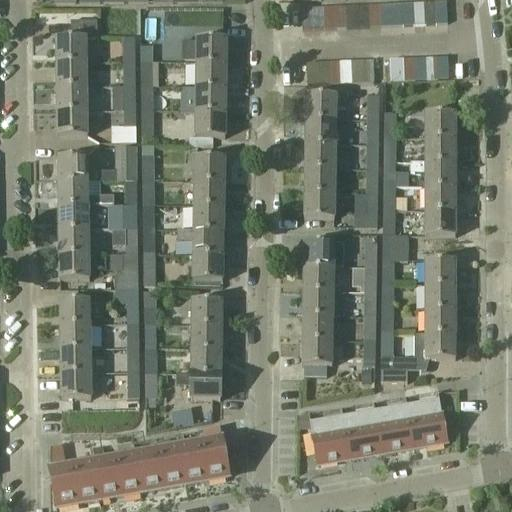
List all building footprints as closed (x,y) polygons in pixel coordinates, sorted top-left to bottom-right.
[(446,5),(435,6),(436,28),(448,27),(446,5)] [(424,6),(413,7),(414,29),(425,28),(424,6)] [(435,6),(424,6),(425,28),(436,28),(435,6)] [(402,7),(390,8),(392,30),(402,29),(402,7)] [(414,29),(413,7),(402,7),(402,29),(414,29)] [(380,8),(368,9),(369,31),(381,30),(380,8)] [(381,30),(392,30),(390,8),(380,8),(381,30)] [(358,9),(346,10),(347,32),(358,31),(358,9)] [(368,9),(358,9),(358,31),(369,31),(368,9)] [(334,10),(324,11),(325,33),(336,32),(334,10)] [(347,32),(346,10),(334,10),(336,32),(347,32)] [(302,34),(313,33),(312,11),(301,12),(302,34)] [(324,11),(312,11),(313,33),(325,33),(324,11)] [(86,65),(86,43),(98,43),(98,25),(71,25),(72,42),(56,42),(56,66),(86,65)] [(135,41),(123,41),(123,65),(135,65),(135,41)] [(227,43),(197,42),(196,68),(226,68),(227,43)] [(152,50),(140,50),(140,66),(152,66),(152,50)] [(426,84),(438,83),(436,61),(425,62),(426,84)] [(449,61),(437,61),(438,83),(449,82),(449,61)] [(414,62),(403,63),(404,85),(415,84),(414,62)] [(425,62),(414,62),(415,84),(426,84),(425,62)] [(399,63),(388,63),(389,84),(400,83),(399,63)] [(363,64),(351,65),(352,87),(364,86),(363,64)] [(363,64),(364,86),(370,86),(374,86),(373,64),(363,64)] [(56,66),(56,91),(86,91),(86,65),(56,66)] [(123,65),(124,91),(136,90),(135,65),(123,65)] [(329,65),(317,66),(318,88),(330,88),(329,65)] [(339,65),(329,65),(330,88),(340,87),(339,65)] [(340,87),(352,87),(351,65),(339,65),(340,87)] [(140,66),(141,91),(153,91),(152,66),(140,66)] [(317,66),(306,67),(307,89),(318,88),(317,66)] [(196,68),(196,91),(226,91),(226,68),(196,68)] [(124,91),(124,115),(136,115),(136,90),(124,91)] [(56,91),(57,115),(87,115),(86,91),(56,91)] [(141,91),(141,115),(153,115),(153,91),(141,91)] [(196,91),(195,116),(225,117),(226,91),(196,91)] [(306,99),(306,125),(336,125),(336,99),(306,99)] [(367,100),(366,126),(379,126),(379,119),(379,101),(367,100)] [(87,115),(57,115),(57,141),(87,141),(87,115)] [(115,148),(136,147),(136,115),(124,115),(124,131),(115,131),(115,148)] [(153,115),(141,115),(142,141),(154,141),(153,115)] [(225,142),(225,117),(195,116),(195,142),(189,141),(189,151),(210,152),(210,142),(225,142)] [(396,141),(396,117),(384,117),(384,141),(396,141)] [(425,117),(425,142),(455,142),(455,117),(425,117)] [(335,147),(336,125),(306,125),(305,147),(335,147)] [(366,126),(366,152),(378,153),(379,126),(366,126)] [(384,141),(383,167),(396,167),(396,141),(384,141)] [(455,142),(425,142),(425,165),(455,165),(455,142)] [(287,146),(286,162),(305,162),(305,146),(287,146)] [(305,147),(305,171),(335,171),(335,147),(305,147)] [(136,151),(115,151),(115,184),(124,184),(137,184),(136,151)] [(378,177),(378,153),(366,152),(366,176),(378,177)] [(57,161),(58,186),(97,185),(97,175),(88,175),(88,160),(57,161)] [(142,185),(154,185),(154,161),(142,161),(142,185)] [(195,161),(194,185),(224,186),(225,162),(195,161)] [(425,177),(425,190),(455,190),(455,165),(425,165),(410,165),(409,177),(425,177)] [(383,167),(383,190),(395,189),(396,167),(383,167)] [(305,171),(304,197),(334,198),(335,171),(305,171)] [(366,176),(365,201),(378,201),(378,177),(366,176)] [(125,199),(125,209),(137,209),(137,184),(124,184),(125,199)] [(58,186),(58,211),(88,210),(114,210),(114,209),(114,199),(100,199),(100,185),(97,185),(58,186)] [(142,185),(142,210),(154,210),(154,185),(142,185)] [(194,185),(194,211),(224,211),(224,186),(194,185)] [(383,190),(382,209),(382,216),(395,216),(395,209),(395,189),(383,190)] [(425,190),(425,217),(455,217),(455,190),(425,190)] [(334,223),(334,209),(334,198),(304,197),(304,209),(304,223),(334,223)] [(377,233),(378,209),(378,201),(365,201),(365,209),(365,217),(354,217),(354,232),(377,233)] [(114,225),(125,225),(125,234),(138,234),(137,209),(125,209),(114,209),(114,210),(114,225)] [(88,235),(88,210),(58,211),(58,235),(88,235)] [(155,234),(154,210),(142,210),(142,234),(155,234)] [(224,211),(194,211),(193,234),(224,234),(224,211)] [(395,240),(395,216),(382,216),(382,240),(382,252),(408,252),(408,240),(395,240)] [(455,217),(425,217),(425,241),(455,241),(455,217)] [(125,234),(126,259),(138,259),(138,234),(125,234)] [(142,234),(143,259),(155,259),(155,234),(142,234)] [(193,245),(193,259),(223,260),(224,234),(193,234),(176,234),(176,245),(193,245)] [(58,235),(59,260),(89,259),(88,235),(58,235)] [(304,246),(304,271),(334,271),(343,271),(344,248),(334,247),(304,246)] [(376,273),(377,248),(365,248),(365,273),(376,273)] [(382,252),(382,267),(381,289),(394,289),(394,267),(408,267),(408,252),(382,252)] [(89,259),(59,260),(59,285),(89,285),(89,259)] [(115,283),(115,294),(138,293),(138,259),(126,259),(126,283),(115,283)] [(143,259),(143,284),(144,291),(155,291),(155,284),(155,259),(143,259)] [(193,259),(192,285),(222,286),(223,260),(193,259)] [(425,265),(425,289),(455,289),(455,265),(425,265)] [(303,296),(333,297),(334,271),(304,271),(303,296)] [(365,273),(364,297),(376,297),(376,293),(376,273),(365,273)] [(381,289),(381,315),(394,315),(394,289),(381,289)] [(455,289),(425,289),(425,315),(455,314),(455,289)] [(115,304),(126,304),(126,329),(139,328),(138,293),(115,294),(115,304)] [(144,304),(144,329),(156,329),(156,304),(156,296),(144,296),(144,304)] [(303,296),(303,321),(333,321),(333,297),(303,296)] [(376,322),(376,297),(364,297),(364,322),(376,322)] [(60,304),(60,330),(90,329),(90,304),(60,304)] [(192,304),(192,330),(222,330),(222,305),(192,304)] [(425,315),(425,341),(455,341),(455,314),(425,315)] [(381,315),(380,341),(393,341),(394,315),(381,315)] [(303,321),(302,344),(332,344),(333,321),(303,321)] [(364,322),(363,345),(376,346),(376,322),(364,322)] [(126,329),(127,355),(139,355),(139,328),(126,329)] [(90,356),(90,329),(60,330),(60,356),(90,356)] [(156,329),(144,329),(144,353),(157,353),(156,329)] [(221,355),(222,330),(192,330),(191,354),(221,355)] [(406,375),(406,362),(392,362),(393,341),(380,341),(380,373),(380,387),(406,387),(406,375)] [(414,341),(414,364),(455,364),(455,341),(425,341),(414,341)] [(304,379),(304,381),(326,381),(327,379),(327,371),(332,371),(332,344),(302,344),(302,370),(304,370),(304,379)] [(375,371),(376,346),(363,345),(363,371),(375,371)] [(144,353),(144,377),(157,377),(157,353),(144,353)] [(191,354),(191,377),(221,378),(221,355),(191,354)] [(127,355),(127,379),(140,379),(139,355),(127,355)] [(60,356),(61,380),(91,380),(90,356),(60,356)] [(157,411),(157,403),(157,377),(144,377),(145,403),(145,411),(157,411)] [(221,378),(191,377),(176,377),(176,389),(190,390),(190,404),(220,404),(221,378)] [(128,403),(140,402),(140,379),(127,379),(128,403)] [(91,404),(91,380),(61,380),(61,404),(91,404)] [(439,403),(406,409),(414,453),(447,447),(439,403)] [(406,409),(374,414),(382,459),(414,453),(406,409)] [(172,414),(176,438),(197,434),(193,411),(172,414)] [(374,414),(342,420),(350,464),(382,459),(374,414)] [(309,425),(317,470),(350,464),(342,420),(309,425)] [(205,447),(199,448),(206,486),(229,482),(220,432),(218,432),(203,435),(205,447)] [(199,448),(178,452),(185,490),(206,486),(199,448)] [(49,475),(55,511),(60,511),(79,509),(72,471),(66,472),(62,451),(51,453),(51,452),(49,452),(49,475)] [(93,454),(95,467),(105,465),(103,452),(93,454)] [(178,452),(157,456),(164,494),(185,490),(178,452)] [(157,456),(136,460),(142,497),(164,494),(157,456)] [(136,460),(114,463),(121,501),(142,497),(136,460)] [(114,463),(93,467),(100,505),(121,501),(114,463)] [(92,468),(73,472),(79,507),(98,504),(92,468)]
